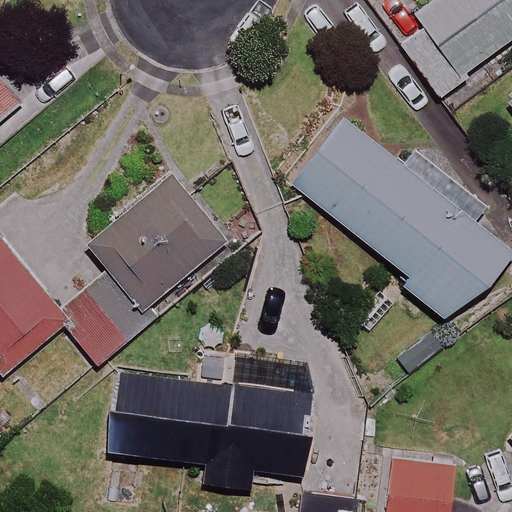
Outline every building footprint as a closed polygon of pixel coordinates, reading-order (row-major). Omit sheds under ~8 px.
[(511,36),(511,0),(429,0),(387,33),(437,96),(511,36)] [(0,117),(15,105),(0,86),(0,117)] [(511,95),(503,102),(511,113),(511,95)] [(505,252),(340,120),(290,182),(408,277),(402,285),(449,323),(505,252)] [(224,241),(168,175),(83,246),(103,270),(58,307),(0,238),(0,368),(4,374),(60,326),(94,366),(154,316),(146,307),(224,241)] [(307,394),(109,380),(104,453),(204,461),(202,485),(246,488),(248,470),(301,474),(307,394)] [(444,511),(451,462),(387,454),(379,511),(444,511)] [(352,511),(353,502),(299,499),(298,511),(352,511)]
